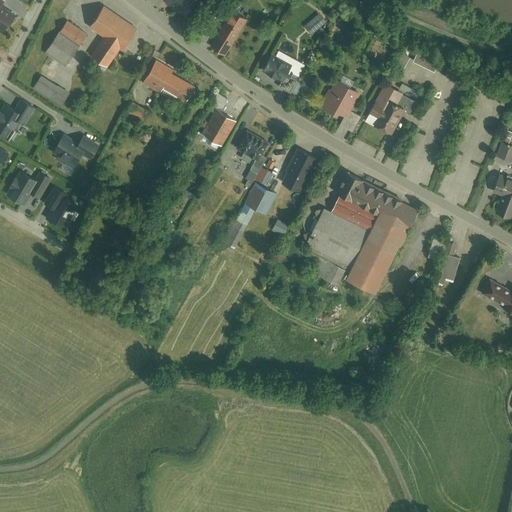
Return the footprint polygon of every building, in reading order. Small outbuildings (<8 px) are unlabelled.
[(0,0),(0,31),(3,33),(13,15),(0,7),(0,2),(1,0),(0,0)] [(131,29),(95,3),(85,16),(104,30),(90,50),(107,62),(131,29)] [(240,17),(229,11),(209,42),(220,49),(240,17)] [(304,25),(312,35),(324,24),(316,15),(304,25)] [(70,17),(49,45),(68,59),(89,30),(70,17)] [(434,66),(440,54),(419,44),(415,51),(404,46),(397,61),(409,66),(414,56),(434,66)] [(292,63),(272,52),(269,56),(263,68),(281,78),(277,84),(289,91),(296,77),(287,72),(292,63)] [(153,56),(139,78),(161,91),(164,86),(184,98),(192,84),(173,72),(175,70),(153,56)] [(37,73),(29,86),(56,103),(64,90),(37,73)] [(322,106),(346,119),(360,94),(336,80),(322,106)] [(408,108),(415,95),(393,85),(385,102),(374,97),(369,107),(378,111),(374,119),(391,127),(401,105),(408,108)] [(152,109),(136,100),(129,111),(145,121),(152,109)] [(24,112),(8,101),(0,112),(0,133),(6,138),(24,112)] [(235,120),(216,109),(203,134),(222,144),(235,120)] [(343,129),(353,134),(362,117),(352,112),(343,129)] [(268,140),(247,128),(236,146),(258,158),(268,140)] [(101,144),(80,132),(75,142),(61,134),(50,152),(64,161),(63,163),(74,169),(83,153),(93,158),(101,144)] [(314,155),(297,146),(282,178),(299,186),(314,155)] [(37,192),(48,174),(35,166),(30,175),(18,167),(3,192),(18,201),(27,186),(37,192)] [(419,210),(346,170),(335,190),(341,193),(332,209),(327,206),(307,242),(352,265),(346,275),(372,290),(410,222),(412,223),(419,210)] [(501,207),(511,211),(511,179),(502,176),(496,189),(507,194),(501,207)] [(67,185),(54,177),(43,196),(54,203),(44,220),(65,232),(80,206),(61,196),(67,185)] [(258,182),(246,203),(265,213),(276,192),(258,182)] [(245,225),(230,218),(220,238),(234,245),(245,225)] [(478,237),(466,230),(456,248),(468,255),(478,237)] [(454,250),(456,238),(435,234),(432,251),(444,253),(440,276),(453,278),(458,251),(454,250)] [(276,260),(282,264),(288,255),(282,251),(276,260)] [(325,260),(313,284),(333,293),(344,269),(325,260)] [(503,306),(511,310),(511,286),(511,289),(490,277),(483,290),(505,303),(503,306)] [(453,327),(441,334),(446,344),(459,338),(453,327)] [(498,341),(496,352),(509,355),(511,343),(498,341)]
